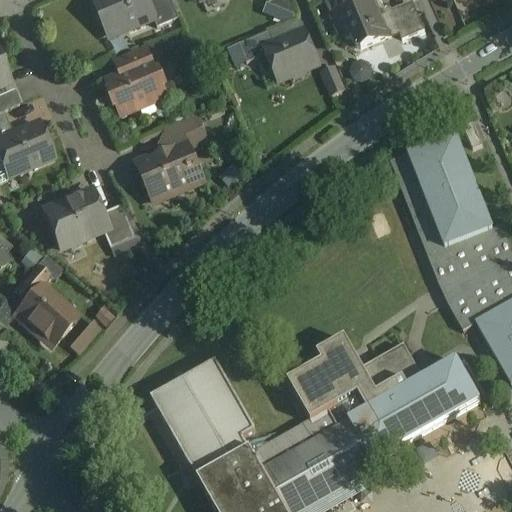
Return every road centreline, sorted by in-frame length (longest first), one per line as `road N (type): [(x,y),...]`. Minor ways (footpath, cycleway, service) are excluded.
road 1 (tertiary): [(511,43),(406,102),(251,219),(173,295),(51,458)]
road 2 (residential): [(8,0),(80,166)]
